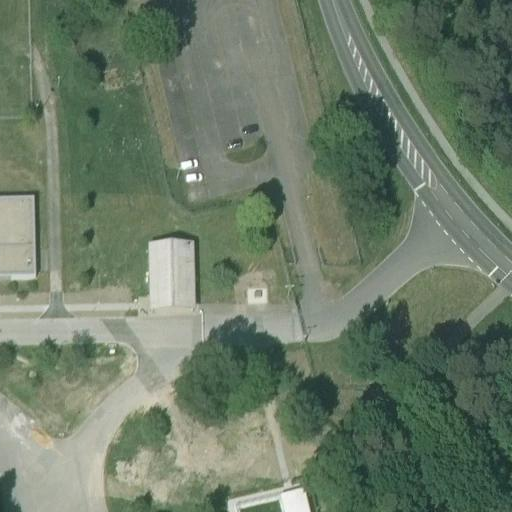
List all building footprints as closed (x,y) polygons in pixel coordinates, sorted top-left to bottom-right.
[(34,199),(0,199),(0,279),(36,279),(34,199)] [(190,308),(191,308),(190,245),(146,246),(146,309),(175,308),(175,311),(190,311),(190,308)] [(175,308),(146,309),(147,317),(191,316),(191,308),(190,308),(190,311),(175,311),(175,308)] [(311,452),(283,459),(290,489),(318,482),(311,452)] [(304,511),(300,493),(292,494),(296,511),(304,511)] [(296,511),(292,494),(276,498),(279,511),(296,511)]
